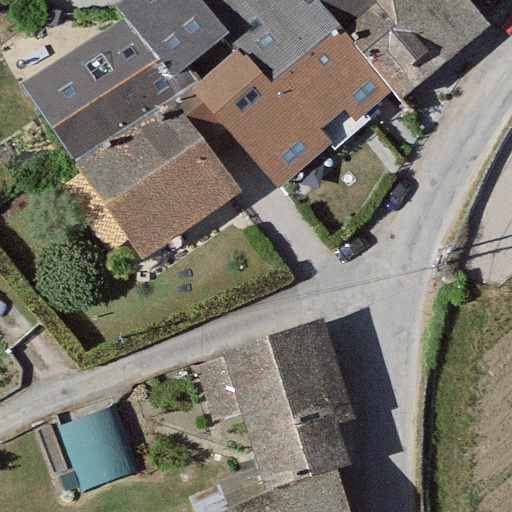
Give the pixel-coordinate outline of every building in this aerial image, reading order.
[(180,70),(227,32),(200,0),(135,0),(120,12),(136,31),(173,76),(180,70)] [(339,29),(316,0),(303,0),(281,17),(267,0),(200,0),(227,32),(269,82),(339,29)] [(477,15),(464,0),(316,0),(339,29),(383,80),(390,89),(477,15)] [(358,103),(383,80),(339,29),(269,82),(227,32),(180,70),(222,120),(272,179),(322,135),(334,148),(370,116),(358,103)] [(173,76),(136,31),(109,51),(103,43),(36,91),(80,154),(83,157),(141,117),(144,122),(159,110),(184,90),(173,76)] [(159,110),(187,146),(222,120),(180,70),(173,76),(184,90),(159,110)] [(141,117),(83,157),(146,245),(222,190),(187,146),(159,110),(144,122),(141,117)] [(304,338),(198,372),(214,425),(249,415),(274,496),(330,476),(316,430),(331,425),(304,338)] [(109,408),(59,427),(84,491),(134,472),(109,408)] [(247,511),(341,511),(330,476),(274,496),(275,499),(247,511)]
